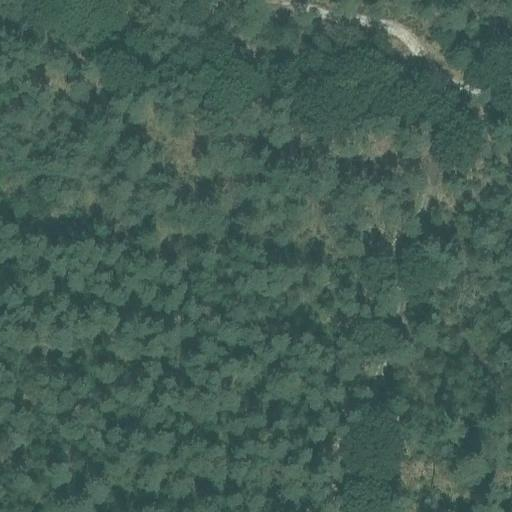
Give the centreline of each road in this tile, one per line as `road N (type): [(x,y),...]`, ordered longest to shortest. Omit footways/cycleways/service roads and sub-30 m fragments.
road 1 (track): [(320,511),(438,81),(511,103)]
road 2 (track): [(438,81),(389,27),(210,0)]
